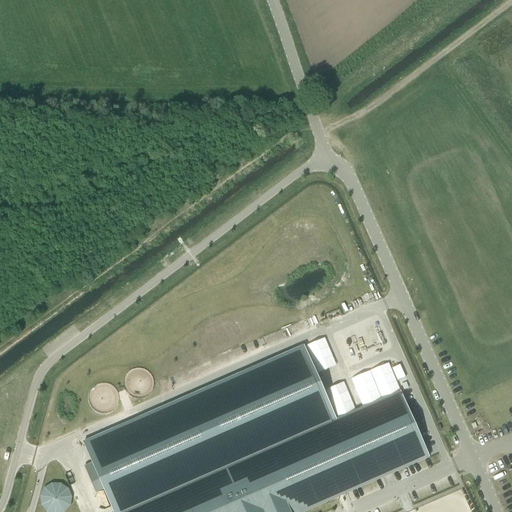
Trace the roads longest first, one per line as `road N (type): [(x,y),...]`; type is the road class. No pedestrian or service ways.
road 1 (unclassified): [(322,163),(306,167),(43,367),(0,511)]
road 2 (unclassified): [(322,163),(343,172),(496,511)]
road 3 (track): [(322,163),(342,134),(511,3)]
road 4 (unclassified): [(265,0),(322,163)]
